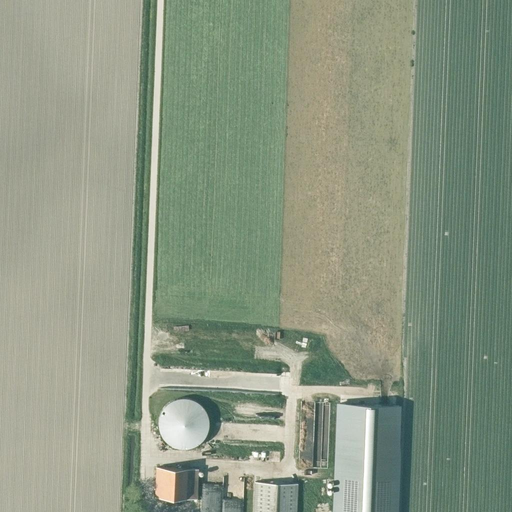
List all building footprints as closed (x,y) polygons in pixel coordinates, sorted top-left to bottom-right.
[(181,448),(184,448),(186,448),(188,448),(190,448),(192,447),(194,446),(196,445),(198,444),(200,443),(201,441),(203,439),(204,438),(205,436),(206,434),(207,432),(208,430),(208,428),(209,426),(209,423),(209,421),(208,419),(208,417),(207,415),(206,413),(205,411),(204,409),(203,407),(201,406),(200,404),(198,403),(196,402),(194,401),(192,400),(190,399),(188,399),(186,398),(184,398),(181,398),(179,399),(177,399),(175,400),(173,401),(171,402),(169,403),(168,404),(166,406),(164,407),(163,409),(162,411),(161,413),(160,415),(159,417),(159,419),(159,421),(159,423),(159,426),(159,428),(159,430),(160,432),(161,434),(162,436),(163,438),(164,439),(166,441),(168,443),(169,444),(171,445),(173,446),(175,447),(177,448),(179,448),(181,448)] [(397,511),(401,405),(341,403),(337,511),(397,511)] [(253,431),(232,434),(235,452),(254,449),(252,439),(270,437),(269,430),(271,430),(271,425),(258,426),(259,434),(254,434),(253,431)] [(198,469),(156,467),(155,497),(197,499),(198,469)] [(255,482),(255,491),(253,511),(296,511),(297,483),(255,482)]
